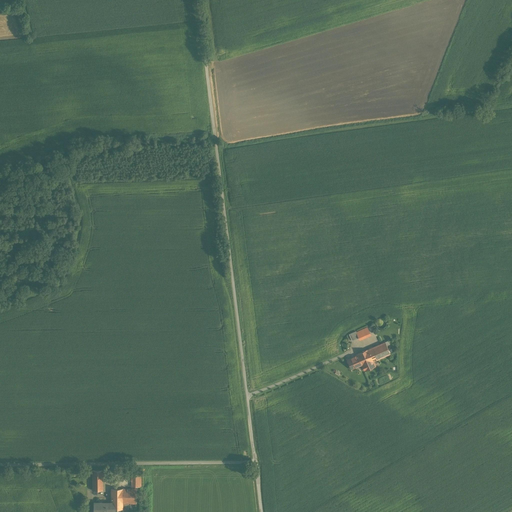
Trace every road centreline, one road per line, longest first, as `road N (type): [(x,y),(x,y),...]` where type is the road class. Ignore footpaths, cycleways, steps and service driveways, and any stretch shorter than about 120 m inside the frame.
road 1 (residential): [(255,463),(197,0)]
road 2 (unclassified): [(255,463),(0,463)]
